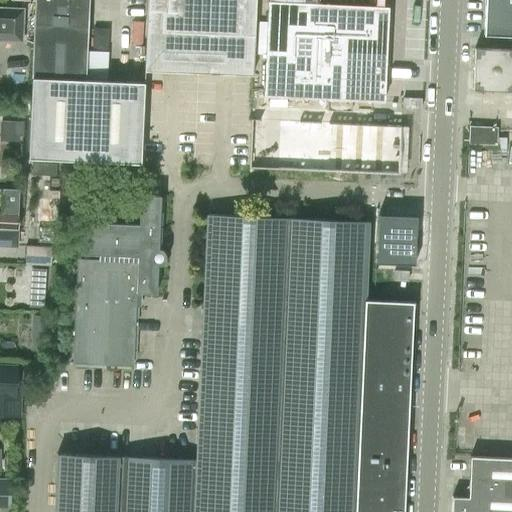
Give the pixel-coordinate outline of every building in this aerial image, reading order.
[(34,0),(33,23),(32,76),(28,158),(140,163),(144,82),(85,79),(88,0),(34,0)] [(147,0),(146,30),(144,71),(252,75),(255,36),(256,0),(147,0)] [(267,0),(268,1),(264,96),(383,101),(388,6),(382,6),(382,0),(267,0)] [(511,0),(485,0),(484,34),(511,35),(511,0)] [(0,7),(0,40),(23,41),(24,8),(0,7)] [(93,29),(91,51),(94,51),(107,52),(108,30),(96,29),(93,29)] [(511,49),(474,48),(472,89),(511,91),(511,49)] [(402,97),(401,107),(421,108),(421,105),(421,98),(402,97)] [(248,167),(396,173),(398,125),(251,119),(248,167)] [(1,121),(0,140),(21,141),(22,122),(1,121)] [(469,126),(468,143),(496,144),(497,127),(469,126)] [(57,163),(32,162),(32,175),(57,176),(57,163)] [(11,191),(10,202),(19,202),(19,191),(11,191)] [(72,362),(131,365),(134,292),(155,293),(156,264),(164,264),(164,256),(164,255),(163,254),(163,252),(162,251),(161,250),(160,250),(159,249),(158,249),(156,248),(159,196),(138,195),(137,224),(80,221),(78,254),(98,254),(98,260),(76,259),(72,362)] [(0,228),(1,229),(17,230),(19,215),(0,213),(0,228)] [(195,459),(177,458),(178,449),(144,447),(144,457),(56,453),(53,511),(402,511),(412,302),(364,300),(368,221),(205,214),(195,459)] [(378,215),(376,263),(414,264),(416,216),(378,215)] [(5,231),(4,240),(8,247),(18,247),(18,232),(5,231)] [(53,247),(26,245),(25,264),(51,266),(53,247)] [(31,267),(30,280),(45,281),(46,268),(31,267)] [(408,271),(394,270),(393,280),(407,281),(408,271)] [(32,314),(30,351),(46,352),(48,315),(32,314)] [(0,363),(0,396),(14,397),(22,397),(22,392),(22,364),(19,364),(0,363)] [(511,511),(511,457),(469,455),(467,496),(451,495),(449,511),(511,511)] [(10,479),(0,478),(0,507),(11,508),(10,479)]
